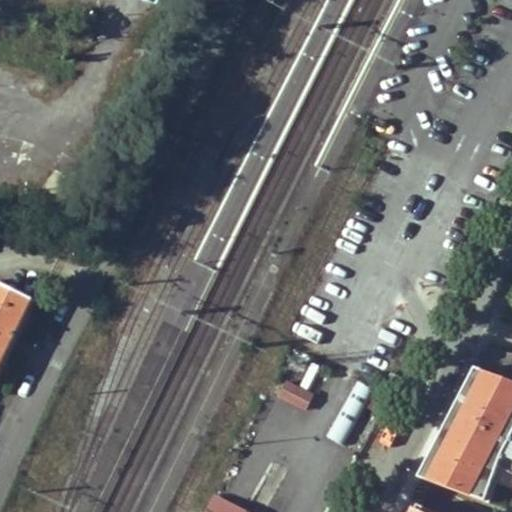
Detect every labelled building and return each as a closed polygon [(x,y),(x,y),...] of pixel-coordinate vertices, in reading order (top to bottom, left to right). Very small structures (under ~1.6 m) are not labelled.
[(0,369),(33,302),(0,285),(0,369)] [(511,355),(486,349),(476,370),(511,382),(511,355)] [(384,390),(392,394),(401,379),(392,374),(384,390)] [(314,399),(287,384),(280,398),(307,412),(314,399)] [(358,385),(327,440),(344,449),(375,394),(358,385)] [(239,511),(216,499),(208,511),(239,511)]
